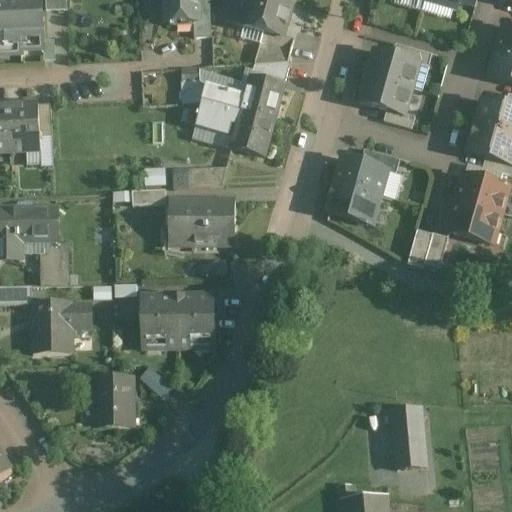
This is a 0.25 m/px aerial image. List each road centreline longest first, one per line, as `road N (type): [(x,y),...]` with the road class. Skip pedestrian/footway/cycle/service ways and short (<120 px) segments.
road 1 (residential): [(76,505),(131,479),(198,422),(266,300)]
road 2 (residential): [(323,117),(446,151),(488,0)]
road 3 (residential): [(266,300),(323,117)]
road 4 (residential): [(0,389),(76,505)]
road 5 (residential): [(323,117),(353,0)]
